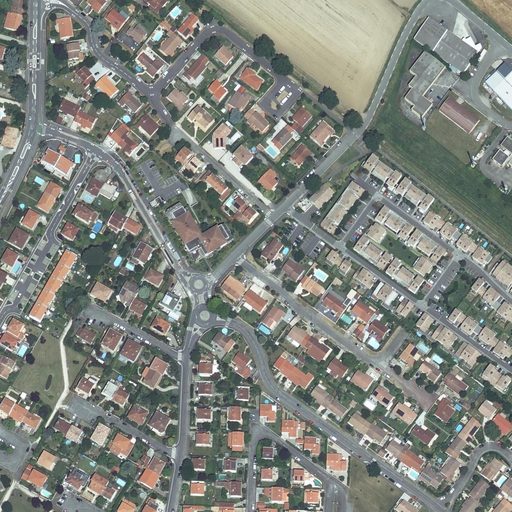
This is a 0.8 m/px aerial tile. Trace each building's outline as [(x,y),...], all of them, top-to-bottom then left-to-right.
[(21,16),(23,0),(10,0),(9,13),(21,16)] [(99,12),(106,3),(101,0),(88,0),(87,3),(93,8),(94,9),(99,12)] [(167,3),(162,0),(145,0),(144,2),(150,7),(151,7),(159,13),(167,3)] [(159,13),(151,7),(150,7),(149,8),(157,15),(158,13),(159,13)] [(126,21),(113,11),(106,19),(111,23),(116,27),(115,28),(118,31),(126,21)] [(18,31),(22,17),(21,16),(9,13),(8,16),(6,24),(5,28),(18,31)] [(194,29),(192,28),(199,20),(193,14),(177,32),(186,39),(194,29)] [(69,22),(69,18),(57,20),(57,24),(59,24),(61,38),(73,37),(71,22),(69,22)] [(414,40),(433,53),(447,32),(428,19),(414,40)] [(140,43),(146,34),(137,27),(134,31),(131,29),(126,34),(129,36),(130,35),(134,38),(140,43)] [(172,51),(178,45),(179,46),(183,42),(174,34),(170,31),(167,35),(170,38),(159,50),(167,57),(172,51)] [(464,74),(478,53),(447,32),(433,53),(464,74)] [(79,54),(78,51),(80,51),(79,44),(68,45),(70,60),(79,59),(79,54)] [(136,53),(139,56),(147,47),(144,44),(136,53)] [(233,57),(227,53),(223,49),(222,48),(215,56),(226,65),(233,57)] [(153,78),(163,66),(156,60),(154,63),(146,57),(141,63),(148,70),(146,72),(153,78)] [(423,97),(442,73),(422,57),(410,73),(416,78),(408,87),(412,90),(405,100),(414,108),(412,111),(422,119),(433,106),(423,97)] [(194,81),(206,68),(198,61),(187,74),(186,73),(183,76),(189,81),(192,79),(194,81)] [(457,70),(451,65),(448,69),(455,73),(457,70)] [(92,76),(84,67),(77,74),(85,83),(92,76)] [(215,74),(221,78),(225,73),(219,69),(215,74)] [(262,82),(253,76),(255,74),(247,69),(240,79),(257,90),(262,82)] [(511,72),(505,80),(497,72),(485,83),(493,91),(511,110),(511,72)] [(107,79),(108,78),(105,76),(99,81),(95,85),(98,88),(99,87),(110,98),(118,91),(107,79)] [(226,93),(220,88),(221,87),(222,86),(216,81),(209,90),(214,95),(213,96),(220,101),(226,93)] [(184,103),(188,100),(185,98),(184,99),(180,94),(179,94),(175,90),(167,98),(174,104),(179,109),(184,103)] [(133,97),(133,96),(129,92),(119,103),(123,107),(126,104),(135,113),(142,106),(133,97)] [(87,102),(91,97),(86,93),(82,97),(87,102)] [(241,106),(246,100),(248,100),(248,101),(250,97),(244,93),(242,96),(237,93),(228,105),(238,111),(241,106)] [(472,131),(480,121),(450,97),(439,111),(466,131),(472,131)] [(79,110),(82,104),(78,103),(77,106),(63,100),(59,110),(63,112),(67,114),(71,116),(76,118),(79,110)] [(187,106),(184,103),(179,109),(174,104),(173,104),(172,105),(173,106),(181,112),(187,106)] [(207,120),(210,118),(198,107),(187,118),(192,122),(195,120),(196,119),(198,121),(197,122),(205,130),(211,124),(208,121),(207,120)] [(296,116),(303,109),(302,108),(301,108),(295,115),(296,116)] [(302,128),(311,117),(303,109),(296,116),(295,115),(292,118),(296,122),(291,128),(298,135),(303,129),(302,128)] [(96,120),(83,114),(83,113),(79,110),(76,118),(75,120),(78,122),(78,123),(82,126),(86,128),(91,130),(96,120)] [(249,120),(255,114),(250,110),(245,116),(249,120)] [(269,125),(256,113),(255,114),(249,120),(247,122),(251,126),(253,124),(263,133),(269,125)] [(155,122),(147,114),(141,120),(135,125),(138,128),(141,126),(151,136),(160,128),(159,128),(155,123),(155,122)] [(328,135),(332,131),(332,130),(323,122),(313,133),(323,142),(329,136),(328,135)] [(214,127),(214,149),(227,148),(227,126),(214,127)] [(13,148),(18,130),(8,128),(7,127),(2,145),(13,148)] [(279,151),(282,147),(292,136),(284,129),(280,134),(274,140),(278,143),(275,146),(275,147),(279,151)] [(137,148),(127,138),(127,137),(124,134),(117,141),(116,143),(119,145),(123,149),(124,149),(126,152),(130,155),(137,148)] [(511,141),(507,138),(501,147),(506,151),(510,154),(511,155),(511,159),(509,164),(511,166),(511,141)] [(239,168),(242,164),(245,167),(254,157),(242,145),(233,155),(235,157),(232,161),(239,168)] [(309,158),(312,154),(302,146),(290,159),(297,165),(299,163),(300,164),(301,164),(308,156),(309,158)] [(182,164),(184,166),(189,161),(186,159),(189,155),(187,153),(187,152),(185,149),(176,159),(182,164)] [(53,173),(55,169),(62,157),(64,153),(61,151),(58,155),(57,155),(58,153),(58,152),(56,151),(55,151),(54,153),(49,150),(43,162),(41,166),(53,173)] [(502,167),(509,158),(508,157),(503,153),(500,151),(492,160),(502,167)] [(268,163),(258,154),(255,157),(266,166),(268,163)] [(394,174),(378,162),(379,160),(373,156),(363,168),(369,173),(373,168),(375,165),(378,167),(375,170),(374,172),(385,181),(387,179),(390,175),(392,177),(390,181),(386,185),(392,189),(393,188),(397,191),(396,192),(402,196),(405,192),(408,188),(410,190),(408,194),(406,196),(418,205),(420,202),(422,199),(425,201),(422,204),(419,209),(425,213),(427,210),(434,200),(428,196),(427,197),(425,196),(410,185),(411,184),(405,179),(399,187),(396,185),(402,177),(396,172),(394,174)] [(68,177),(75,165),(62,157),(55,169),(68,177)] [(187,169),(192,174),(201,164),(195,159),(191,163),(189,161),(184,166),(187,169)] [(277,183),(273,179),(276,176),(270,170),(258,183),(267,192),(271,188),(272,187),(273,188),(277,183)] [(219,183),(216,180),(216,179),(209,172),(201,181),(204,184),(206,182),(212,188),(211,189),(212,190),(219,183)] [(385,181),(374,172),(372,174),(384,183),(385,181)] [(100,194),(105,184),(102,182),(101,183),(94,179),(87,191),(90,193),(91,192),(93,193),(93,194),(98,197),(100,194)] [(51,198),(58,187),(51,183),(47,191),(48,192),(47,195),(51,198)] [(219,199),(222,202),(230,193),(227,190),(228,189),(224,185),(223,186),(219,183),(212,190),(214,192),(215,190),(221,196),(219,199)] [(333,223),(335,224),(338,226),(347,214),(344,212),(342,211),(344,208),(346,210),(349,212),(357,200),(354,198),(352,196),(354,194),(356,195),(361,199),(365,192),(352,183),(348,189),(350,191),(327,222),(325,220),(321,226),(333,236),(338,230),(334,226),(332,225),(333,223)] [(109,200),(116,188),(112,186),(111,187),(105,184),(100,194),(109,200)] [(319,209),(334,194),(325,185),(310,200),(319,209)] [(55,200),(61,189),(58,187),(51,198),(52,198),(54,199),(55,200)] [(327,222),(350,191),(348,189),(325,220),(327,222)] [(51,205),(54,199),(52,198),(51,198),(47,195),(45,194),(40,202),(38,207),(48,213),(52,206),(51,205)] [(418,205),(406,196),(405,198),(416,207),(418,205)] [(153,201),(156,206),(163,202),(160,197),(153,201)] [(231,198),(226,204),(229,207),(235,201),(231,198)] [(234,216),(237,218),(248,207),(239,199),(233,206),(235,208),(238,212),(237,214),(234,216)] [(305,212),(311,205),(305,200),(299,207),(305,212)] [(189,214),(187,215),(180,204),(167,212),(174,222),(172,223),(176,231),(178,230),(180,234),(178,234),(183,243),(184,242),(186,245),(185,246),(190,254),(197,249),(199,252),(201,250),(205,257),(217,251),(216,250),(220,247),(220,248),(228,244),(226,242),(232,238),(225,225),(214,231),(214,230),(209,233),(210,234),(207,236),(206,235),(200,238),(197,233),(199,232),(195,225),(194,225),(191,222),(193,221),(189,214)] [(93,214),(79,206),(73,215),(84,222),(85,220),(89,222),(89,221),(93,214)] [(237,218),(240,221),(242,218),(244,216),(249,222),(256,215),(253,212),(252,212),(249,210),(250,209),(248,207),(237,218)] [(435,253),(434,256),(430,260),(436,265),(446,252),(440,247),(438,249),(421,237),(423,235),(417,231),(411,239),(408,236),(414,228),(407,224),(406,226),(389,214),(391,212),(385,207),(375,220),(381,225),(385,220),(387,217),(389,219),(387,222),(385,225),(397,233),(399,231),(401,228),(403,230),(401,232),(398,237),(404,241),(405,240),(408,242),(407,243),(413,248),(417,243),(419,241),(421,243),(419,245),(417,248),(429,257),(431,254),(433,251),(435,253)] [(479,249),(447,225),(440,220),(439,220),(430,214),(431,213),(427,210),(425,213),(423,216),(426,219),(423,222),(433,229),(436,226),(442,231),(440,234),(450,240),(452,238),(459,242),(457,245),(466,252),(468,249),(475,254),(472,258),(482,265),(484,261),(488,264),(492,258),(489,255),(488,256),(479,249)] [(37,223),(40,217),(30,211),(23,224),(31,229),(35,223),(37,223)] [(123,228),(128,220),(124,218),(123,219),(118,216),(119,215),(115,212),(112,217),(108,224),(111,225),(117,229),(121,232),(123,228)] [(391,212),(389,214),(406,226),(407,224),(391,212)] [(136,235),(140,227),(128,220),(123,228),(136,235)] [(72,241),(78,230),(68,224),(62,235),(72,241)] [(377,243),(385,232),(376,225),(368,236),(377,243)] [(26,242),(29,236),(18,230),(14,237),(12,237),(9,242),(20,248),(24,241),(26,242)] [(379,244),(387,233),(385,232),(377,243),(379,244)] [(423,235),(421,237),(438,249),(440,247),(423,235)] [(418,277),(415,282),(413,284),(410,282),(412,280),(414,277),(403,268),(400,271),(398,274),(396,272),(398,269),(401,265),(395,260),(394,262),(391,260),(392,258),(386,254),(383,258),(381,261),(378,259),(380,256),(382,254),(370,245),(368,248),(366,251),(364,249),(366,246),(369,242),(363,237),(354,250),(360,254),(361,252),(378,265),(376,267),(383,271),(388,263),(392,265),(386,273),(392,278),(393,276),(410,288),(409,290),(415,294),(424,282),(418,277)] [(273,259),(283,246),(274,240),(269,247),(265,252),(264,252),(261,255),(269,261),(272,258),(273,259)] [(145,265),(153,250),(141,243),(131,261),(138,265),(140,262),(145,265)] [(197,249),(190,254),(196,263),(205,257),(201,250),(199,252),(197,249)] [(13,264),(18,256),(8,250),(3,258),(5,259),(3,262),(8,265),(9,262),(13,264)] [(69,269),(77,256),(67,251),(64,256),(65,257),(63,260),(62,260),(60,264),(69,269)] [(346,274),(352,266),(345,261),(345,262),(338,257),(339,256),(332,252),(327,260),(333,264),(334,263),(341,268),(340,269),(346,274)] [(378,265),(361,252),(360,254),(376,267),(378,265)] [(414,270),(422,258),(421,257),(412,269),(414,270)] [(423,277),(432,265),(422,258),(414,270),(423,277)] [(304,271),(297,266),(295,267),(288,262),(283,269),(291,275),(290,276),(289,278),(296,283),(304,271)] [(511,282),(511,269),(507,265),(507,266),(503,263),(500,266),(496,271),(493,275),(497,278),(496,279),(504,285),(505,284),(508,287),(511,284),(511,282)] [(64,279),(69,269),(60,264),(54,273),(52,277),(62,283),(64,279)] [(158,287),(163,278),(160,276),(160,275),(151,270),(145,280),(158,287)] [(371,281),(373,277),(364,270),(361,274),(358,272),(353,278),(370,290),(374,284),(371,281)] [(410,288),(393,276),(392,278),(409,290),(410,288)] [(56,292),(62,283),(52,277),(47,286),(45,290),(54,295),(56,292)] [(324,289),(308,278),(302,287),(307,291),(308,289),(308,290),(312,293),(318,297),(324,289)] [(339,288),(342,282),(335,278),(331,283),(339,288)] [(237,300),(245,290),(241,287),(240,288),(234,284),(228,279),(221,288),(237,300)] [(496,301),(500,296),(491,289),(488,292),(482,287),(484,284),(479,280),(472,289),(477,293),(484,298),(483,298),(492,306),(491,307),(498,312),(497,313),(507,320),(507,319),(511,322),(511,313),(511,314),(511,313),(511,309),(505,304),(502,306),(496,301)] [(111,293),(106,290),(107,288),(98,283),(94,291),(91,295),(106,303),(108,299),(111,293)] [(398,295),(381,283),(372,295),(377,298),(378,297),(385,303),(384,303),(389,307),(398,295)] [(137,291),(126,284),(120,295),(121,299),(125,301),(128,303),(130,300),(133,302),(134,300),(140,290),(138,289),(137,291)] [(49,305),(54,295),(45,290),(39,300),(37,303),(47,308),(49,305)] [(266,305),(255,297),(256,296),(256,295),(249,290),(243,299),(246,301),(245,302),(260,313),(266,305)] [(173,313),(180,299),(175,296),(174,298),(167,294),(164,298),(163,297),(162,299),(159,304),(173,313)] [(344,305),(329,294),(321,305),(326,308),(328,306),(332,309),(338,314),(344,305)] [(266,305),(267,304),(256,296),(255,297),(266,305)] [(144,312),(147,307),(134,300),(133,302),(130,307),(129,309),(140,315),(142,311),(144,311),(144,312)] [(413,306),(405,300),(396,312),(401,315),(405,318),(413,306)] [(375,314),(359,302),(352,311),(360,316),(365,320),(365,321),(368,324),(375,314)] [(39,322),(47,308),(37,303),(34,308),(35,309),(33,313),(32,312),(30,316),(39,322)] [(283,319),(285,315),(274,307),(262,324),(268,328),(274,321),(277,324),(282,318),(283,319)] [(484,330),(477,325),(477,326),(461,314),(456,310),(449,320),(454,324),(457,320),(463,325),(461,328),(470,335),(473,332),(480,336),(479,338),(488,345),(489,343),(496,348),(493,352),(503,359),(506,355),(509,358),(511,353),(511,350),(494,337),(495,335),(486,328),(484,330)] [(425,333),(433,321),(425,315),(417,326),(420,329),(425,333)] [(293,327),(298,320),(293,317),(289,325),(293,327)] [(170,326),(157,318),(152,328),(158,331),(158,333),(165,337),(170,326)] [(19,333),(23,326),(15,320),(12,326),(11,326),(10,325),(8,328),(10,329),(8,332),(18,338),(22,340),(24,336),(19,333)] [(389,330),(385,327),(375,321),(367,331),(371,334),(373,331),(377,334),(383,338),(389,330)] [(449,350),(457,338),(440,326),(432,338),(437,341),(444,346),(449,350)] [(308,335),(300,329),(299,331),(295,327),(288,336),(300,345),(301,344),(305,347),(311,339),(307,335),(308,335)] [(95,336),(84,330),(84,331),(80,329),(76,335),(91,344),(95,336)] [(114,351),(123,337),(116,333),(115,334),(110,331),(102,345),(109,350),(110,348),(114,351)] [(16,341),(18,338),(8,332),(6,335),(5,334),(0,342),(0,343),(13,351),(18,342),(16,341)] [(227,344),(222,340),(225,337),(219,332),(212,341),(228,353),(236,343),(231,340),(228,344),(227,344)] [(330,351),(324,346),(323,348),(321,346),(318,344),(319,343),(312,338),(311,339),(305,347),(309,350),(322,359),(323,360),(330,351)] [(134,361),(141,350),(136,347),(137,346),(129,341),(121,355),(128,359),(129,358),(134,361)] [(481,355),(464,343),(456,355),(460,358),(461,358),(468,363),(468,364),(472,367),(481,355)] [(412,359),(418,351),(410,345),(405,352),(406,352),(401,359),(408,364),(407,365),(411,368),(415,362),(412,359)] [(319,362),(322,359),(309,350),(306,353),(319,362)] [(251,361),(245,356),(239,352),(237,355),(232,361),(237,364),(243,370),(240,375),(246,380),(250,374),(250,370),(246,367),(251,361)] [(0,375),(6,379),(15,363),(7,358),(4,356),(3,355),(0,360),(0,362),(1,364),(0,365),(0,375)] [(295,368),(280,357),(273,366),(279,371),(282,368),(290,374),(295,368)] [(162,376),(168,365),(156,359),(150,370),(160,376),(162,376)] [(349,369),(343,365),(342,366),(337,362),(337,361),(334,359),(328,368),(342,379),(349,369)] [(212,376),(213,362),(200,361),(200,375),(212,376)] [(441,374),(425,361),(424,361),(419,368),(423,371),(424,370),(430,374),(429,376),(428,378),(435,383),(441,374)] [(243,370),(237,364),(235,367),(238,369),(236,372),(238,374),(240,375),(243,370)] [(511,380),(507,377),(506,379),(494,370),(495,368),(491,365),(483,376),(490,381),(488,382),(496,387),(497,386),(504,391),(511,380)] [(287,378),(290,374),(282,368),(279,371),(282,373),(282,374),(287,378)] [(312,381),(295,368),(290,374),(287,378),(290,381),(293,377),(295,378),(296,378),(294,380),(300,384),(299,385),(305,389),(312,381)] [(143,383),(150,370),(149,369),(142,382),(143,383)] [(153,389),(160,376),(150,370),(143,383),(153,389)] [(368,388),(374,380),(370,378),(369,379),(364,376),(358,371),(351,381),(363,390),(365,386),(367,388),(368,388)] [(451,376),(448,374),(442,381),(446,384),(451,376)] [(89,395),(96,383),(90,380),(89,382),(85,380),(87,378),(84,376),(77,388),(80,390),(89,395)] [(154,389),(162,376),(160,376),(153,389),(154,389)] [(451,376),(446,384),(445,385),(453,391),(454,390),(462,395),(467,388),(451,376)] [(299,385),(300,384),(294,380),(296,378),(295,378),(293,377),(290,381),(298,386),(299,385)] [(114,386),(109,384),(104,393),(108,396),(107,397),(113,400),(119,390),(119,389),(122,384),(116,381),(114,386)] [(212,396),(212,382),(199,382),(199,389),(199,391),(199,395),(212,396)] [(333,399),(328,396),(329,394),(317,386),(310,395),(317,400),(317,399),(322,403),(324,402),(324,401),(326,403),(323,407),(326,409),(327,408),(333,400),(333,399)] [(394,398),(387,393),(382,389),(383,388),(379,386),(372,395),(387,407),(394,398)] [(248,396),(248,391),(249,391),(249,387),(238,387),(238,391),(238,400),(238,401),(249,401),(249,396),(248,396)] [(123,406),(129,396),(119,390),(113,400),(123,406)] [(15,405),(5,399),(0,409),(10,415),(15,405)] [(455,411),(452,409),(449,406),(450,404),(444,399),(442,402),(443,403),(438,409),(434,415),(443,421),(447,415),(450,418),(455,411)] [(347,411),(333,400),(327,408),(341,419),(347,411)] [(497,410),(485,401),(478,410),(484,415),(487,412),(492,416),(497,410)] [(404,421),(405,420),(411,412),(412,411),(405,406),(404,407),(399,403),(392,412),(404,421)] [(27,413),(28,412),(15,405),(10,415),(9,416),(13,418),(14,417),(19,419),(18,421),(22,423),(22,422),(27,413)] [(272,413),(273,406),(260,405),(260,409),(260,417),(268,418),(268,421),(275,422),(275,413),(272,413)] [(148,416),(143,413),(144,412),(140,409),(135,406),(128,417),(138,423),(138,422),(143,424),(148,416)] [(210,421),(211,407),(198,406),(198,420),(210,421)] [(239,417),(239,412),(240,412),(241,408),(230,408),(229,422),(240,423),(240,417),(239,417)] [(475,411),(472,413),(478,420),(481,417),(475,411)] [(411,412),(405,420),(411,425),(412,424),(417,416),(411,412)] [(41,420),(27,413),(22,422),(31,427),(30,428),(35,431),(41,420)] [(164,432),(171,421),(157,413),(153,420),(151,419),(148,424),(150,426),(159,432),(160,432),(160,433),(161,433),(162,433),(163,433),(164,433),(164,432)] [(372,425),(355,413),(348,422),(354,427),(365,434),(372,425)] [(509,423),(497,414),(491,423),(497,428),(499,425),(504,429),(509,423)] [(473,435),(478,428),(475,426),(478,423),(473,418),(458,437),(464,442),(471,434),(473,435)] [(67,436),(71,427),(60,420),(55,429),(63,433),(66,435),(67,436)] [(294,429),(294,422),(282,422),(282,433),(289,433),(289,437),(296,438),(297,429),(294,429)] [(504,429),(499,425),(497,428),(496,429),(505,436),(507,434),(505,432),(505,431),(510,424),(509,423),(504,429)] [(102,445),(110,431),(100,425),(92,439),(102,445)] [(387,436),(372,425),(365,434),(369,437),(372,432),(373,432),(377,436),(375,439),(381,444),(387,436)] [(428,446),(436,436),(428,430),(426,432),(425,434),(419,430),(420,428),(417,425),(411,433),(428,446)] [(77,443),(83,433),(72,427),(71,427),(67,436),(66,437),(77,443)] [(365,434),(354,427),(353,428),(364,436),(365,434)] [(209,446),(210,432),(197,432),(196,445),(209,446)] [(377,436),(373,432),(372,432),(369,437),(374,440),(375,439),(377,436)] [(242,442),(242,438),(243,438),(244,434),(233,433),(232,447),(243,448),(243,442),(242,442)] [(471,437),(473,435),(471,434),(464,442),(466,444),(467,444),(472,438),(471,437)] [(130,443),(125,440),(123,439),(124,438),(119,435),(113,444),(113,445),(111,443),(108,448),(110,449),(119,455),(120,453),(123,454),(125,451),(130,443)] [(461,450),(466,444),(464,442),(458,437),(446,453),(452,458),(455,460),(459,455),(456,453),(459,449),(461,450)] [(316,446),(317,439),(305,438),(304,450),(312,450),(312,454),(319,454),(320,446),(316,446)] [(407,451),(393,440),(386,449),(392,454),(395,450),(396,452),(394,455),(395,456),(394,457),(400,461),(407,451)] [(134,446),(130,443),(125,451),(123,454),(127,457),(134,446)] [(276,460),(277,450),(274,450),(273,450),(269,450),(269,449),(263,449),(262,459),(276,460)] [(379,450),(377,455),(383,458),(386,452),(379,450)] [(425,463),(408,450),(407,451),(400,461),(403,463),(406,459),(408,461),(409,461),(407,463),(412,467),(418,472),(425,463)] [(53,463),(55,459),(45,453),(38,463),(51,470),(55,464),(53,463)] [(346,471),(347,463),(342,462),(339,462),(339,456),(339,455),(327,455),(326,467),(327,467),(330,467),(334,467),(335,467),(334,471),(346,471)] [(205,471),(206,457),(193,457),(192,470),(205,471)] [(159,476),(165,465),(155,459),(150,467),(149,466),(151,462),(150,461),(151,460),(148,458),(145,462),(142,461),(142,462),(140,465),(144,468),(147,469),(158,476),(159,476)] [(235,467),(235,462),(236,462),(236,459),(226,458),(225,471),(236,472),(236,467),(235,467)] [(454,473),(460,464),(455,460),(452,458),(441,472),(447,477),(450,474),(453,477),(455,474),(454,473)] [(412,467),(407,463),(409,461),(408,461),(406,459),(403,463),(411,469),(412,467)] [(490,482),(500,470),(503,466),(495,459),(490,465),(486,470),(484,469),(480,474),(490,482)] [(272,481),(273,467),(262,467),(262,471),(263,471),(263,476),(262,476),(262,481),(272,481)] [(443,480),(426,467),(425,470),(421,474),(418,478),(421,480),(423,477),(431,483),(430,484),(437,489),(443,480)] [(155,481),(158,477),(158,476),(147,469),(142,477),(144,478),(141,483),(152,489),(157,482),(155,481)] [(42,488),(47,478),(34,471),(29,481),(42,488)] [(304,483),(305,474),(305,472),(300,472),(300,473),(295,472),(295,471),(291,471),(290,482),(291,482),(294,482),(304,483)] [(83,482),(71,475),(66,482),(79,490),(83,482)] [(106,487),(108,485),(108,484),(107,484),(101,480),(102,478),(96,475),(92,481),(94,483),(93,485),(92,484),(89,489),(94,491),(95,490),(102,494),(106,487)] [(430,484),(431,483),(423,477),(421,480),(429,485),(430,484)] [(511,481),(509,479),(500,490),(499,491),(502,493),(503,492),(511,498),(511,481)] [(204,496),(204,482),(192,482),(191,495),(204,496)] [(478,502),(490,487),(485,482),(481,488),(477,485),(469,495),(471,497),(478,502)] [(241,498),(242,492),(241,492),(241,488),(242,488),(242,484),(236,483),(231,483),(231,487),(231,497),(241,498)] [(116,493),(111,490),(106,487),(102,494),(108,498),(107,499),(111,501),(116,493)] [(283,503),(283,489),(272,489),(272,493),(273,493),(273,497),(272,497),(272,503),(283,503)] [(318,499),(318,494),(319,494),(319,491),(308,490),(308,502),(308,504),(319,505),(319,499),(318,499)] [(474,511),(479,507),(480,505),(478,502),(471,497),(469,500),(472,502),(470,505),(468,503),(464,508),(463,508),(459,511),(474,511)] [(156,511),(160,506),(154,503),(156,500),(152,498),(144,511),(156,511)] [(470,505),(472,502),(469,500),(468,499),(466,501),(466,502),(462,507),(463,508),(464,508),(468,503),(470,505)] [(502,511),(506,508),(507,510),(511,505),(505,499),(493,511),(502,511)] [(133,511),(135,511),(134,510),(127,506),(129,503),(125,500),(123,504),(119,511),(120,511),(133,511)] [(412,511),(410,511),(413,508),(404,501),(397,509),(400,511),(412,511)]
